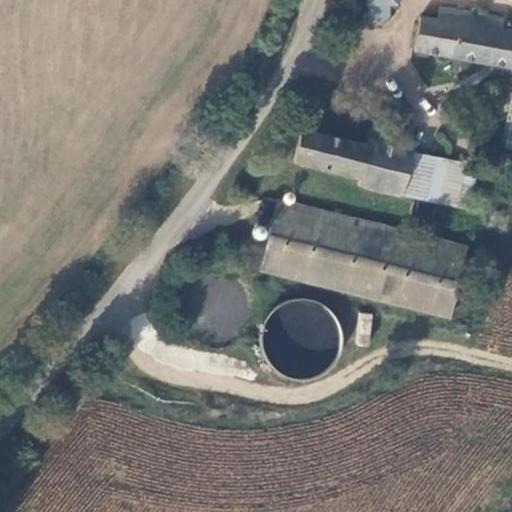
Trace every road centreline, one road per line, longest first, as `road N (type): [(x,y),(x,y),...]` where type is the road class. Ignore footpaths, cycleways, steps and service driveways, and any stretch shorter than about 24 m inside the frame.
road 1 (unclassified): [(322,0),(216,176),(114,308),(0,430)]
road 2 (track): [(114,308),(189,373),(320,394),(421,345),(511,363)]
